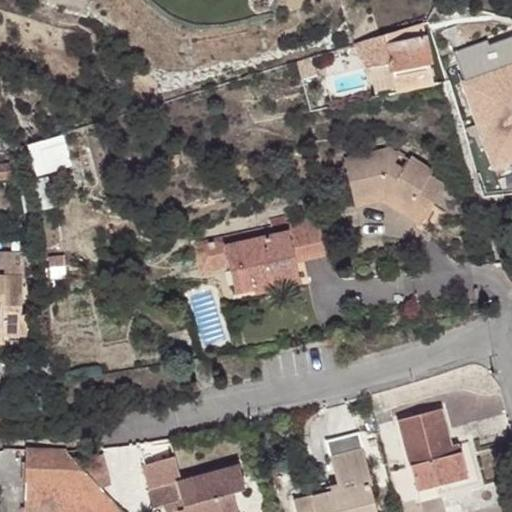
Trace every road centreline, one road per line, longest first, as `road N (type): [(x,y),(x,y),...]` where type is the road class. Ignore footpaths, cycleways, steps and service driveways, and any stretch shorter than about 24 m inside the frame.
road 1 (residential): [(108,431),(468,341),(493,343),(511,378)]
road 2 (unknown): [(493,343),(497,301),(488,288),(466,284),(374,231)]
